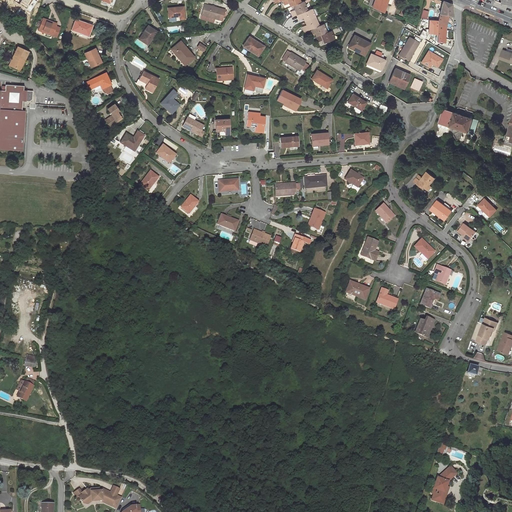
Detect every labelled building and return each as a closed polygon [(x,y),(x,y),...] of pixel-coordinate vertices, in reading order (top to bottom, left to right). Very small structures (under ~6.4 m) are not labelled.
[(387,0),(374,0),(372,6),(372,7),(383,12),(387,0)] [(297,15),(307,11),(303,1),(300,3),(293,6),(295,10),(290,12),(292,17),(293,17),(297,15)] [(451,5),(443,1),(440,13),(448,15),(451,15),(451,16),(452,16),(451,5)] [(215,18),(222,20),(224,16),(224,14),(224,13),(225,10),(204,4),(201,14),(215,18)] [(183,6),(168,8),(169,17),(176,17),(176,15),(177,15),(178,17),(179,16),(180,19),(185,19),(183,6)] [(297,16),(299,20),(303,18),(305,22),(315,17),(311,9),(307,11),(297,15),(297,16)] [(448,15),(440,13),(438,21),(436,28),(445,29),(449,30),(451,30),(451,27),(447,27),(445,26),(448,15)] [(302,27),(304,32),(308,30),(318,26),(315,17),(305,22),(306,25),(302,27)] [(60,28),(56,27),(57,24),(42,18),(38,30),(56,37),(60,28)] [(436,28),(438,21),(434,20),(426,19),(420,19),(417,30),(436,41),(444,43),(445,29),(436,28)] [(72,30),(88,36),(92,25),(76,20),(72,30)] [(309,31),(311,35),(315,33),(316,37),(326,32),(323,24),(318,26),(308,30),(309,31)] [(139,39),(147,45),(156,31),(148,26),(144,33),(143,33),(139,39)] [(316,37),(318,42),(323,40),(324,43),(327,42),(331,40),(334,39),(330,31),(326,32),(316,37)] [(358,49),(356,52),(364,55),(370,44),(354,35),(349,45),(358,49)] [(411,53),(412,54),(419,43),(409,37),(399,55),(407,60),(411,53)] [(264,47),(256,41),(257,40),(253,38),(252,40),(248,38),(243,46),(258,56),(264,47)] [(179,42),(171,49),(185,65),(194,57),(186,47),(184,48),(179,42)] [(10,66),(20,70),(28,52),(17,47),(13,55),(15,56),(10,66)] [(97,54),(95,48),(92,50),(87,52),(84,53),(91,67),(100,63),(96,55),(97,54)] [(499,59),(511,63),(511,50),(507,49),(506,51),(502,50),(499,59)] [(299,75),(301,72),(300,72),(301,69),(305,62),(306,62),(290,52),(290,53),(289,54),(286,53),(283,58),(286,59),(285,61),(285,62),(298,70),(296,73),(299,75)] [(382,69),(385,60),(371,54),(366,64),(367,64),(373,67),(374,66),(382,69)] [(428,71),(433,60),(420,54),(415,66),(428,71)] [(381,71),(382,69),(374,66),(373,67),(367,64),(366,66),(379,72),(381,71)] [(423,77),(425,71),(414,67),(412,73),(416,74),(423,77)] [(232,68),(221,69),(221,68),(216,68),(217,80),(232,79),(232,68)] [(390,80),(404,87),(409,75),(395,69),(390,80)] [(315,81),(327,88),(332,80),(317,70),(313,77),(316,79),(315,81)] [(146,89),(152,92),(159,79),(143,71),(139,79),(147,84),(148,83),(149,84),(146,89)] [(105,73),(87,82),(91,89),(100,84),(102,89),(103,88),(110,85),(111,84),(105,73)] [(417,90),(423,77),(416,74),(411,88),(417,90)] [(252,76),(247,75),(244,89),(245,89),(253,90),(253,91),(254,86),(257,86),(263,88),(265,79),(255,76),(252,76)] [(136,84),(145,88),(147,84),(139,79),(136,84)] [(390,80),(389,82),(403,89),(404,87),(390,80)] [(0,149),(22,151),(24,111),(22,110),(22,101),(30,101),(32,98),(33,91),(23,90),(24,86),(5,84),(5,91),(0,90),(0,149)] [(179,105),(172,99),(176,94),(173,90),(161,104),(171,113),(179,105)] [(284,103),(296,109),(301,99),(282,90),(277,100),(284,103)] [(366,102),(352,94),(347,102),(354,106),(352,110),(359,114),(361,110),(361,111),(366,102)] [(119,111),(114,104),(107,109),(110,112),(111,112),(112,113),(111,114),(112,115),(105,120),(110,127),(122,118),(117,112),(119,111)] [(439,123),(442,124),(464,131),(474,134),(478,121),(467,117),(468,115),(467,113),(463,112),(462,113),(461,115),(444,109),(439,123)] [(260,113),(248,112),(247,116),(246,125),(251,126),(251,122),(256,122),(256,127),(255,126),(254,131),(264,132),(265,117),(259,116),(260,113)] [(188,117),(182,126),(192,131),(193,130),(194,131),(194,132),(198,135),(203,125),(194,120),(188,117)] [(228,119),(215,120),(216,131),(220,131),(220,135),(229,135),(228,119)] [(464,131),(442,124),(440,128),(442,129),(441,131),(438,130),(437,133),(444,135),(445,133),(446,133),(449,131),(451,132),(454,137),(455,136),(457,140),(461,139),(461,138),(463,137),(462,135),(464,131)] [(369,143),(367,132),(354,134),(355,145),(369,143)] [(320,145),(328,144),(327,133),(311,134),(312,144),(317,143),(320,143),(320,145)] [(120,143),(134,151),(140,142),(126,134),(120,143)] [(297,136),(280,138),(281,147),(290,147),(290,146),(298,145),(297,136)] [(162,145),(156,153),(169,163),(175,155),(162,145)] [(359,175),(357,174),(350,170),(345,179),(353,184),(351,187),(352,189),(355,191),(357,191),(359,188),(357,187),(360,184),(363,185),(365,183),(365,182),(362,180),(363,178),(359,175)] [(158,177),(150,171),(140,184),(148,190),(152,183),(153,183),(158,177)] [(430,185),(436,178),(427,171),(422,177),(419,175),(413,182),(420,187),(421,186),(424,188),(427,191),(431,186),(430,185)] [(326,176),(316,176),(316,177),(315,177),(304,178),(305,188),(327,186),(326,176)] [(219,192),(239,190),(238,179),(218,181),(219,192)] [(294,183),(283,184),(283,186),(275,186),(276,196),(295,195),(295,188),(300,188),(299,184),(294,184),(294,183)] [(181,207),(189,213),(198,201),(191,196),(186,202),(185,202),(181,207)] [(490,217),(496,210),(485,199),(478,205),(490,217)] [(443,205),(438,200),(430,210),(433,212),(432,214),(435,216),(436,214),(445,221),(452,211),(449,209),(443,205)] [(375,211),(386,223),(394,216),(382,204),(375,211)] [(311,218),(312,219),(309,226),(318,229),(325,213),(314,209),(311,218)] [(226,216),(221,214),(217,224),(225,227),(225,226),(227,226),(227,227),(234,230),(238,221),(230,218),(226,216)] [(471,239),(476,232),(464,223),(458,231),(464,236),(465,235),(471,239)] [(266,246),(270,236),(262,233),(254,230),(250,240),(257,243),(266,246)] [(309,244),(310,240),(295,234),(293,238),(294,239),(290,249),(297,251),(299,252),(303,242),(309,244)] [(374,251),(378,242),(367,238),(361,255),(375,261),(378,252),(374,251)] [(422,254),(427,259),(434,252),(421,239),(415,246),(422,253),(421,254),(422,254)] [(445,284),(450,270),(436,265),(433,273),(438,274),(436,281),(445,284)] [(368,289),(350,282),(346,291),(357,295),(356,296),(365,299),(368,289)] [(376,302),(393,309),(397,299),(391,297),(386,295),(387,291),(381,289),(376,302)] [(440,294),(426,289),(420,304),(429,308),(431,304),(433,298),(438,300),(440,294)] [(415,332),(427,337),(434,320),(426,317),(424,321),(420,319),(415,332)] [(483,324),(476,341),(485,345),(488,338),(490,339),(494,328),(495,329),(497,323),(488,319),(486,325),(483,324)] [(511,335),(505,332),(498,351),(507,354),(510,347),(511,348),(511,344),(511,335)] [(482,368),(469,365),(467,371),(466,372),(467,372),(467,373),(475,375),(480,376),(482,368)] [(17,396),(25,401),(33,386),(32,385),(25,382),(24,381),(21,388),(17,396)] [(456,473),(450,466),(440,475),(442,477),(441,479),(438,478),(437,477),(433,488),(435,489),(433,494),(431,500),(438,502),(440,497),(443,498),(445,492),(444,492),(446,486),(448,481),(456,473)] [(113,486),(110,492),(113,494),(112,497),(115,499),(119,489),(113,486)] [(448,488),(446,486),(444,492),(445,492),(443,498),(440,497),(438,502),(442,504),(448,488)] [(88,490),(91,501),(102,500),(102,501),(111,506),(115,499),(112,497),(113,494),(110,492),(102,489),(101,491),(99,490),(99,488),(94,488),(94,491),(91,491),(88,490)] [(91,501),(88,490),(87,489),(82,493),(79,489),(75,492),(77,494),(75,496),(77,499),(79,497),(83,503),(90,498),(91,501)] [(52,511),(53,503),(42,503),(41,511),(52,511)]
